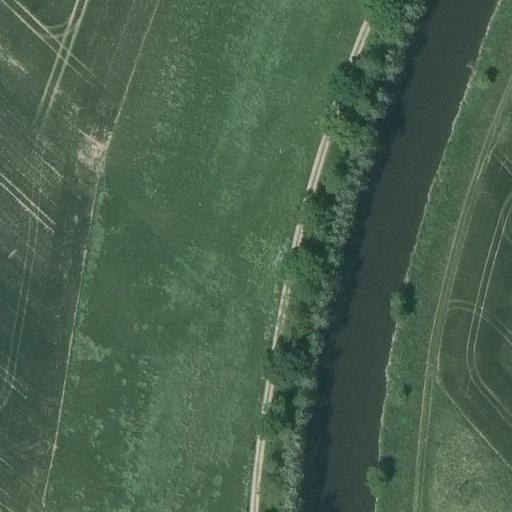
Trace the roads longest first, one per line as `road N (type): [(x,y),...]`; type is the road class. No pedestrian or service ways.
road 1 (track): [(376,0),(294,240),(252,511)]
road 2 (track): [(417,511),(439,306),(511,79)]
